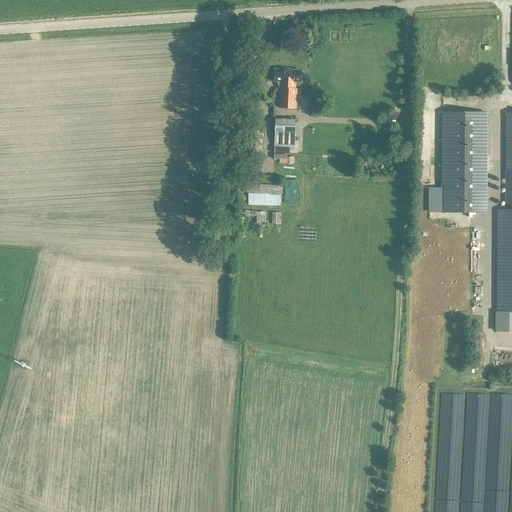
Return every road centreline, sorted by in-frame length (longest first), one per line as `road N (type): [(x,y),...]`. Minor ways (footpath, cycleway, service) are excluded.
road 1 (unknown): [(408,0),(399,287),(380,511)]
road 2 (unclassified): [(0,27),(417,0)]
